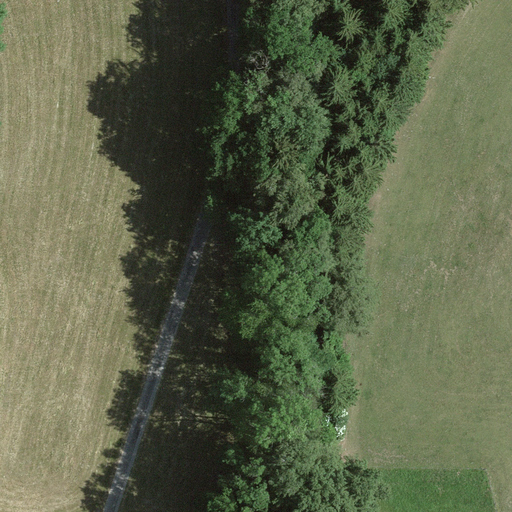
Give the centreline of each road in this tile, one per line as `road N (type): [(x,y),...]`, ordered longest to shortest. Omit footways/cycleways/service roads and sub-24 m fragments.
road 1 (unclassified): [(113,511),(225,163),(237,86),(236,0)]
road 2 (track): [(348,511),(337,322),(347,248)]
